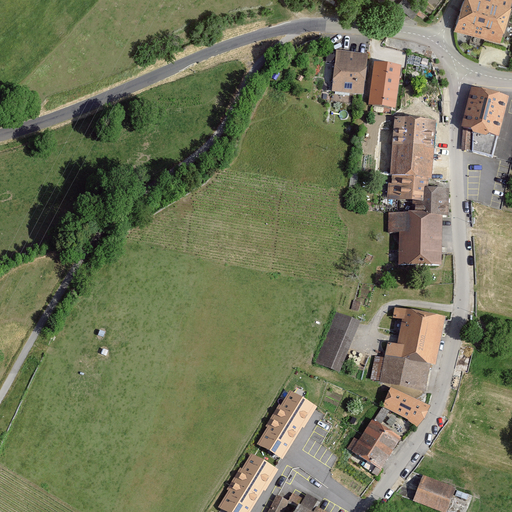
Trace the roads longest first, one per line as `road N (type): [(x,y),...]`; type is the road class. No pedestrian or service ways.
road 1 (unclassified): [(364,511),(426,431),(448,371),(461,302),(453,122),(459,64)]
road 2 (residential): [(459,64),(399,30),(351,25),(278,30),(200,55)]
road 3 (unclassified): [(200,55),(0,135)]
